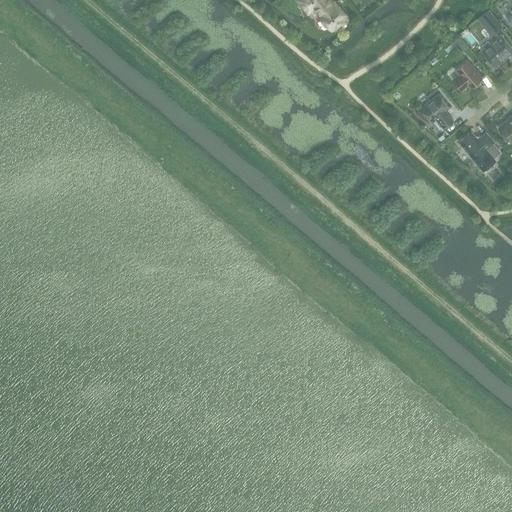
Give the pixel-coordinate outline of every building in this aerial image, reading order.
[(327,0),(297,0),(303,6),(305,4),(310,10),(314,7),(320,15),(319,15),(322,19),(320,20),(326,27),(328,26),(331,29),(335,26),(337,28),(344,22),(342,20),(346,17),(335,3),(332,5),(327,0)] [(482,16),(495,31),(501,25),(488,10),(482,16)] [(487,41),(482,46),(481,48),(483,50),(482,50),(493,64),(507,53),(508,55),(511,52),(511,47),(501,34),(491,43),(489,41),(487,41)] [(452,79),(461,90),(468,85),(469,87),(482,77),(467,60),(455,70),(459,74),(452,79)] [(435,119),(443,128),(453,120),(445,110),(449,107),(438,94),(421,108),(424,112),(422,113),(422,115),(425,119),(427,119),(429,118),(432,122),(435,119)] [(508,121),(498,128),(510,143),(511,140),(511,117),(510,118),(511,119),(508,121)] [(471,131),(459,142),(481,168),(499,154),(491,145),(494,142),(486,132),(480,137),(475,136),(471,131)]
